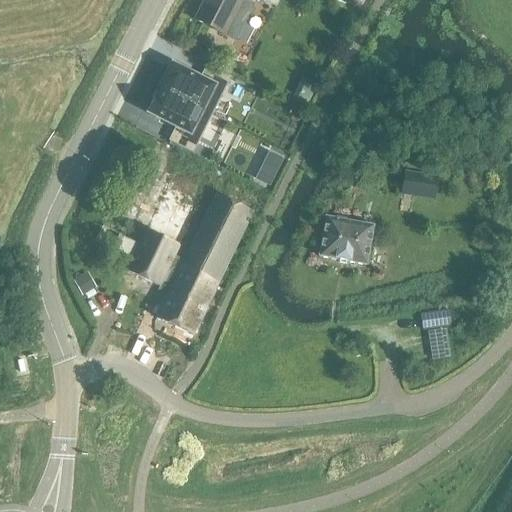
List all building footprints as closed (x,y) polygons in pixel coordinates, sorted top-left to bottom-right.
[(236,40),(254,5),(245,0),(205,0),(196,20),(223,34),(236,40)] [(167,80),(161,90),(202,111),(213,89),(222,93),(229,79),(207,68),(200,80),(172,65),(164,79),(167,80)] [(308,101),(315,80),(302,76),(295,97),(308,101)] [(154,99),(147,113),(149,114),(175,128),(169,141),(191,152),(198,139),(190,134),(202,111),(161,90),(156,100),(154,99)] [(271,154),(262,171),(274,177),(282,159),(271,154)] [(436,201),(440,177),(404,171),(400,195),(436,201)] [(145,232),(177,248),(205,189),(174,174),(145,232)] [(173,256),(167,270),(177,275),(181,266),(217,283),(252,211),(214,193),(181,260),(173,256)] [(319,257),(365,264),(372,225),(325,218),(319,257)] [(127,270),(159,285),(167,270),(173,256),(177,248),(145,232),(139,246),(119,236),(114,248),(133,258),(127,270)] [(192,335),(217,283),(181,266),(177,275),(156,317),(192,335)] [(73,280),(82,296),(95,287),(86,272),(73,280)] [(447,309),(419,314),(423,333),(450,328),(447,309)]
